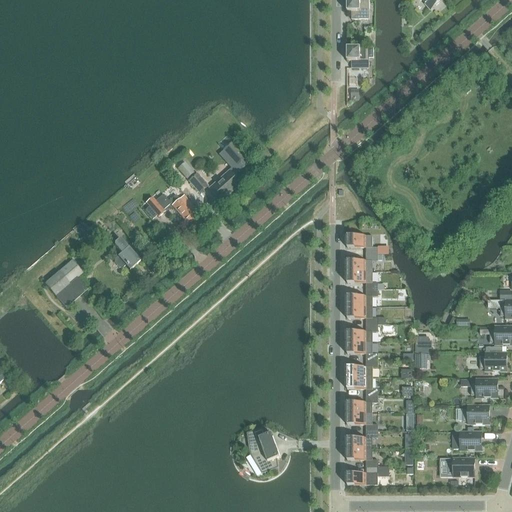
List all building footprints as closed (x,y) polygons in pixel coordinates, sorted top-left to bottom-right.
[(352,21),(369,21),(369,0),(347,0),(347,13),(352,13),(352,21)] [(421,0),(431,11),(442,0),(421,0)] [(374,49),(347,49),(347,62),(352,62),(352,70),(369,70),(369,60),(374,60),(374,49)] [(359,90),(351,90),(351,105),(359,97),(359,90)] [(233,168),(210,189),(220,202),(240,184),(234,177),(241,170),(236,165),(241,160),(229,147),(221,154),(233,168)] [(197,175),(189,182),(200,194),(208,187),(197,175)] [(171,204),(172,206),(180,199),(176,195),(169,202),(162,195),(155,201),(152,197),(145,203),(149,207),(144,211),(152,220),(157,216),(158,218),(165,212),(164,210),(171,204)] [(180,199),(172,206),(194,230),(201,224),(192,214),(197,210),(184,195),(180,199)] [(366,249),(366,256),(378,256),(378,249),(373,249),(373,237),(348,237),(348,249),(366,249)] [(114,263),(119,269),(122,269),(125,266),(130,271),(140,262),(128,248),(120,238),(114,243),(114,245),(121,254),(118,257),(114,260),(114,263)] [(389,248),(378,247),(378,249),(378,256),(389,256),(389,248)] [(348,262),(348,273),(373,273),(373,263),(378,263),(378,262),(378,256),(366,256),(366,262),(348,262)] [(58,272),(44,284),(66,309),(87,290),(77,278),(83,273),(72,261),(58,273),(58,272)] [(366,285),(366,291),(378,291),(385,291),(385,285),(378,285),(378,284),(373,284),(373,273),(348,273),(348,285),(349,285),(366,285)] [(348,298),(348,309),(373,309),(373,298),(378,298),(378,291),(366,291),(366,298),(348,298)] [(511,301),(506,302),(506,305),(501,305),(501,318),(506,318),(506,320),(511,320),(511,301)] [(366,320),(366,327),(378,327),(386,327),(386,320),(373,320),(373,309),(348,309),(348,315),(347,315),(348,315),(348,318),(347,318),(348,318),(348,320),(366,320)] [(348,333),(348,344),(373,344),(373,334),(378,334),(378,327),(366,327),(366,333),(348,333)] [(490,328),(480,328),(480,331),(480,336),(490,336),(490,344),(495,344),(495,347),(511,346),(511,328),(495,328),(495,331),(490,331),(490,328)] [(416,339),(416,353),(428,353),(428,350),(432,350),(432,342),(428,342),(428,339),(416,339)] [(366,356),(366,362),(378,362),(378,355),(373,355),(373,344),(348,344),(348,356),(366,356)] [(485,370),(485,373),(507,373),(507,355),(504,355),(486,355),(486,357),(480,357),(480,370),(485,370)] [(348,369),(348,380),(373,380),(373,369),(378,369),(378,362),(366,362),(366,369),(348,369)] [(366,391),(366,397),(378,398),(378,391),(373,391),(373,380),(348,380),(348,391),(366,391)] [(476,384),(471,384),(471,397),(476,397),(476,399),(498,400),(498,381),(476,381),(476,384)] [(426,382),(416,382),(416,392),(426,392),(426,382)] [(348,410),(348,415),(373,415),(373,405),(378,405),(378,398),(366,397),(366,404),(348,404),(348,406),(347,406),(348,406),(348,409),(347,409),(347,410),(348,410)] [(468,410),(463,410),(463,411),(463,423),(468,423),(468,426),(490,426),(490,407),(468,407),(468,410)] [(366,427),(366,433),(378,433),(378,426),(373,426),(373,415),(348,415),(348,418),(347,418),(347,421),(348,421),(348,422),(347,422),(347,425),(348,425),(348,427),(366,427)] [(248,435),(251,456),(276,447),(272,435),(268,437),(264,429),(248,435)] [(348,439),(348,451),(373,451),(373,440),(378,440),(378,433),(366,433),(366,439),(348,439)] [(460,434),(460,452),(482,452),(482,434),(473,434),(468,434),(460,434)] [(276,447),(251,456),(263,475),(278,469),(277,460),(281,459),(276,447)] [(366,462),(366,468),(378,468),(378,461),(373,461),(373,451),(348,451),(348,462),(366,462)] [(453,476),(453,479),(475,479),(475,460),(453,460),(453,463),(448,463),(448,476),(453,476)] [(378,468),(366,468),(366,475),(348,475),(348,487),(378,487),(378,479),(389,479),(389,468),(378,468)]
